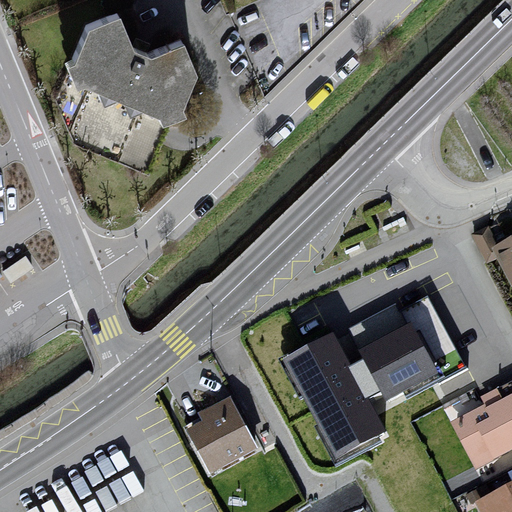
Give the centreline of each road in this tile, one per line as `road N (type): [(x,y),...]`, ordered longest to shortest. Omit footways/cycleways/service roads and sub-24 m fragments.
road 1 (residential): [(393,0),(136,248),(86,280)]
road 2 (secondary): [(131,379),(381,145)]
road 3 (residential): [(0,66),(86,280)]
road 4 (secondary): [(381,145),(511,19)]
road 5 (secondary): [(0,469),(131,379)]
road 6 (unknown): [(179,0),(244,144)]
road 7 (residential): [(511,189),(453,207),(416,184),(381,145)]
